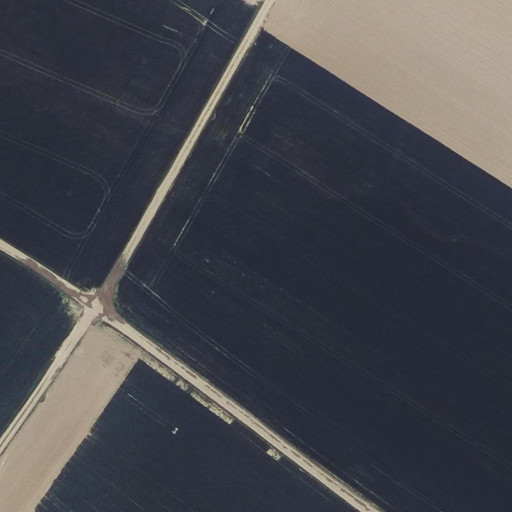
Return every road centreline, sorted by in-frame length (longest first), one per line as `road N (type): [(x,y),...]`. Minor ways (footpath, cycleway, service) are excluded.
road 1 (track): [(0,442),(97,307),(260,0)]
road 2 (track): [(0,246),(97,307),(372,511)]
